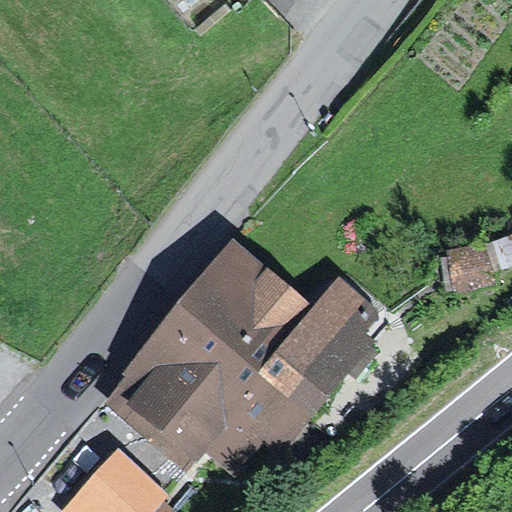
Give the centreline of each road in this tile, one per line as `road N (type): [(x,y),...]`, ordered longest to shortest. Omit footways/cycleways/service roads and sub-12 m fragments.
road 1 (residential): [(380,0),(0,473)]
road 2 (trunk): [(362,511),(511,389)]
